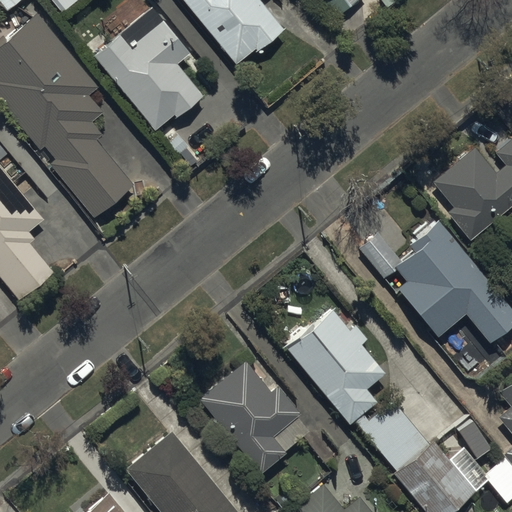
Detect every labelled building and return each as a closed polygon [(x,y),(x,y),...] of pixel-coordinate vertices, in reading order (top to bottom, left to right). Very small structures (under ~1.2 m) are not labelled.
[(152,0),(145,0),(90,44),(152,120),(172,104),(174,107),(200,85),(173,53),(187,42),(152,0)] [(186,0),(230,53),(250,37),(252,40),(278,19),(262,0),(186,0)] [(324,0),(333,10),(345,0),(324,0)] [(95,78),(33,3),(0,31),(0,97),(37,143),(43,138),(53,150),(46,156),(90,208),(129,176),(92,132),(99,127),(88,114),(101,103),(86,86),(95,78)] [(470,140),(429,172),(449,199),(443,203),(464,230),(511,193),(511,130),(511,129),(491,144),(501,157),(490,165),(470,140)] [(0,273),(16,294),(53,264),(27,232),(31,229),(26,222),(41,210),(0,159),(0,273)] [(372,226),(355,240),(380,271),(393,261),(400,270),(392,276),(432,326),(461,303),(484,331),(511,307),(511,304),(434,208),(404,232),(408,237),(392,250),(372,226)] [(326,299),(278,336),(344,414),(348,411),(390,462),(388,464),(427,511),(431,511),(469,481),(429,432),(424,436),(387,392),(364,412),(357,404),(371,392),(360,378),(378,363),(355,336),(362,330),(350,315),(344,320),(326,299)] [(267,381),(243,350),(196,388),(257,464),(307,424),(292,406),(296,403),(274,376),(267,381)] [(502,449),(511,461),(511,370),(496,383),(507,397),(493,408),(511,432),(511,436),(499,446),(502,449)] [(232,500),(168,420),(122,457),(166,511),(236,511),(229,503),(232,500)] [(511,486),(511,461),(502,449),(480,466),(502,494),(511,486)] [(318,476),(284,505),(290,511),(404,511),(396,502),(385,511),(374,511),(354,489),(339,501),(318,476)] [(130,511),(105,480),(65,511),(130,511)]
